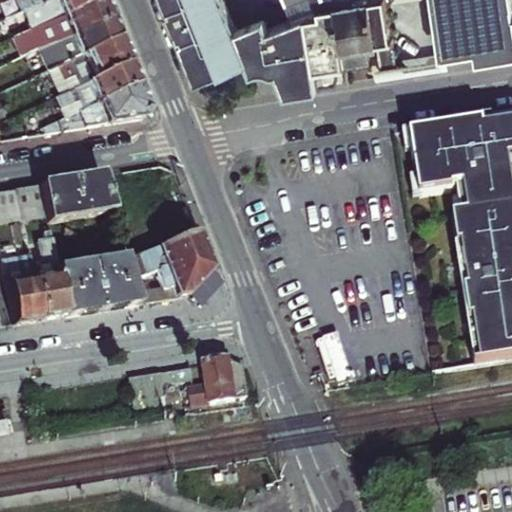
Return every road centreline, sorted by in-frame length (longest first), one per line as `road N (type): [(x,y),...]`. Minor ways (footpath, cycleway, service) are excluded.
road 1 (residential): [(511,84),(190,135)]
road 2 (residential): [(0,362),(261,321)]
road 3 (tertiary): [(261,321),(338,511)]
road 4 (tertiary): [(190,135),(261,321)]
road 5 (residential): [(190,135),(0,169)]
road 6 (tertiary): [(135,0),(190,135)]
